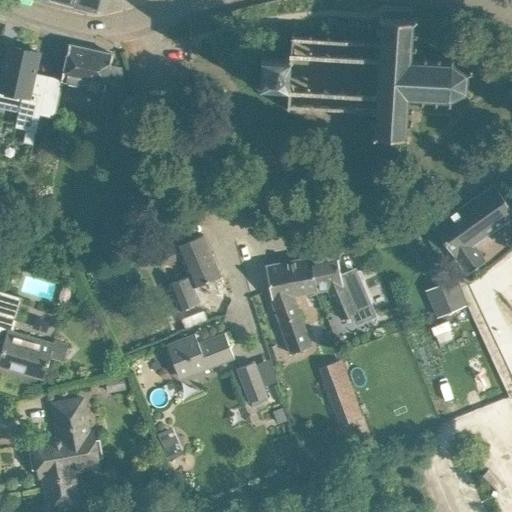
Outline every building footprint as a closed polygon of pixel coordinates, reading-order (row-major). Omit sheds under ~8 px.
[(52,0),(96,12),(99,0),(52,0)] [(453,62),(453,56),(450,56),(449,61),(439,60),(439,55),(436,55),(436,60),(426,59),(426,54),(423,54),(423,60),(410,59),(411,48),(416,48),(416,46),(412,45),(412,36),(417,36),(417,33),(412,32),(413,22),(417,18),(415,16),(411,19),(384,17),(380,13),(377,16),(381,20),(381,29),(376,29),(376,32),(381,32),(380,41),(376,101),(375,121),(370,121),(370,124),(375,124),(374,133),(370,137),(373,139),(377,136),(403,137),(407,141),(410,139),(406,135),(407,125),(412,125),(412,122),(407,121),(408,111),(412,112),(412,110),(421,111),(421,104),(423,104),(423,99),(433,100),(433,105),(436,105),(437,100),(447,101),(447,106),(450,106),(450,100),(465,93),(470,96),(471,93),(466,90),(467,74),(473,71),(471,68),(466,71),(453,62)] [(61,80),(48,77),(39,115),(40,115),(54,119),(63,81),(102,90),(96,117),(116,121),(124,86),(122,85),(123,81),(121,67),(110,65),(112,54),(69,44),(61,80)] [(48,77),(48,76),(34,72),(38,52),(10,46),(0,88),(0,90),(22,96),(15,127),(26,130),(23,142),(32,144),(35,132),(36,132),(40,115),(39,115),(48,77)] [(288,83),(289,62),(295,57),(292,53),(287,57),(280,57),(265,56),(262,51),(258,55),(262,60),(260,81),(255,86),(259,89),(264,85),(278,86),(280,90),(284,90),(286,88),(287,88),(288,88),(288,89),(290,90),(293,86),(288,83)] [(511,216),(511,209),(494,184),(474,198),(457,210),(457,209),(449,215),(449,216),(433,227),(455,257),(467,274),(485,261),(473,244),(511,216)] [(221,275),(203,234),(185,242),(157,253),(161,265),(181,257),(188,276),(169,283),(172,293),(163,296),(170,313),(199,301),(194,287),(203,283),(221,275)] [(138,247),(121,254),(126,266),(143,259),(138,247)] [(343,285),(340,272),(336,252),(310,257),(317,290),(329,288),(341,318),(355,312),(343,285)] [(311,343),(293,294),(317,290),(310,257),(266,266),(273,305),(290,351),(311,343)] [(453,279),(438,285),(444,300),(433,305),(438,316),(464,305),(453,279)] [(22,297),(0,290),(0,314),(15,319),(22,297)] [(63,360),(68,345),(53,341),(53,344),(7,330),(0,354),(0,365),(43,378),(50,356),(63,360)] [(234,358),(224,332),(199,342),(195,333),(166,345),(179,376),(193,370),(195,374),(216,365),(234,358)] [(254,361),(236,368),(249,401),(267,394),(254,361)] [(122,375),(105,378),(107,392),(125,389),(122,375)] [(345,377),(322,385),(337,427),(360,418),(345,377)] [(99,465),(93,432),(89,433),(83,398),(52,403),(58,439),(33,443),(39,476),(43,475),(49,511),(79,505),(73,469),(99,465)] [(280,408),(271,411),(276,424),(286,420),(280,408)]
